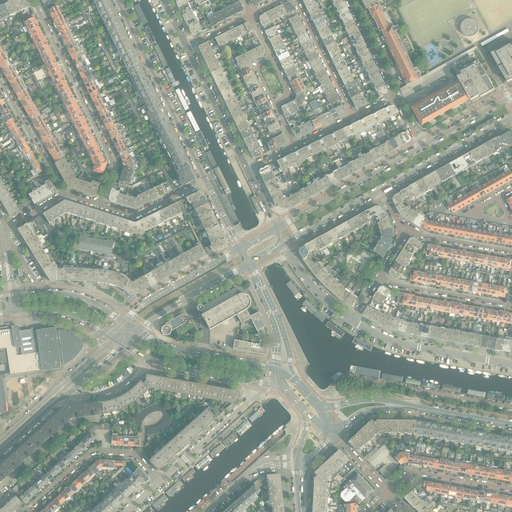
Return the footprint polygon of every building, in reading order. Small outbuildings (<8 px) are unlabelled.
[(30,7),(26,0),(14,0),(13,0),(11,1),(16,12),(26,7),(26,8),(30,7)] [(108,5),(105,0),(91,0),(93,2),(91,2),(93,4),(91,5),(91,7),(94,5),(94,4),(97,11),(108,5)] [(188,4),(185,0),(174,0),(179,8),(188,4)] [(379,0),(378,0),(361,0),(366,9),(369,8),(369,9),(372,8),(376,6),(377,6),(379,0)] [(16,12),(11,1),(8,2),(8,3),(6,4),(2,6),(1,6),(0,6),(0,10),(3,18),(16,12)] [(243,9),(239,2),(239,1),(236,3),(233,5),(237,13),(242,11),(243,9)] [(346,7),(345,4),(343,1),(333,6),(335,8),(337,11),(346,7)] [(297,15),(293,7),(292,7),(291,4),(289,3),(285,5),(285,4),(283,5),(288,15),(289,17),(290,19),(297,15)] [(318,10),(317,6),(315,3),(306,8),(309,14),(318,10)] [(138,4),(133,7),(142,25),(147,23),(138,4)] [(194,17),(192,13),(193,12),(192,10),(191,8),(190,9),(188,4),(179,8),(185,22),(196,16),(194,17)] [(369,9),(369,10),(372,16),(373,18),(374,18),(381,31),(380,32),(381,32),(382,31),(383,33),(386,39),(387,40),(389,46),(390,47),(393,52),(393,53),(396,59),(396,60),(399,65),(399,66),(402,72),(403,73),(405,79),(406,81),(405,81),(406,83),(405,83),(406,83),(407,85),(406,85),(407,86),(411,84),(412,86),(424,79),(422,77),(420,74),(419,72),(417,67),(414,69),(397,34),(396,32),(396,31),(400,30),(400,29),(398,26),(396,21),(392,23),(386,12),(384,13),(382,10),(380,5),(380,4),(377,6),(376,6),(372,8),(369,9)] [(60,11),(61,10),(60,8),(59,8),(57,5),(47,10),(49,14),(50,13),(50,15),(53,13),(54,13),(60,11)] [(115,18),(111,12),(108,5),(97,11),(100,17),(103,24),(115,18)] [(237,13),(233,5),(230,6),(227,7),(232,16),(237,13)] [(288,15),(283,5),(277,8),(281,16),(284,15),(284,16),(286,15),(286,16),(288,15)] [(232,16),(227,7),(225,8),(225,9),(221,11),(226,19),(232,16)] [(349,13),(346,7),(337,11),(339,16),(338,16),(339,18),(349,13)] [(281,16),(277,8),(271,10),(276,19),(281,16)] [(276,19),(271,10),(265,13),(270,22),(276,19)] [(322,16),(318,10),(309,14),(312,21),(322,16)] [(62,15),(60,11),(54,13),(53,13),(50,15),(51,15),(50,15),(51,18),(52,18),(53,19),(55,18),(56,18),(62,15)] [(220,21),(216,13),(213,14),(211,11),(209,12),(210,13),(206,15),(207,17),(208,18),(212,26),(216,24),(216,23),(220,21)] [(226,19),(221,11),(219,12),(219,11),(216,13),(220,21),(226,19)] [(272,28),(270,22),(265,13),(263,14),(264,15),(260,17),(259,19),(261,22),(260,23),(265,31),(272,28)] [(352,19),(349,13),(339,18),(340,20),(341,20),(343,24),(352,19)] [(64,20),(62,15),(56,18),(55,18),(53,19),(52,20),(53,22),(54,22),(55,24),(57,22),(58,22),(64,20)] [(300,22),(298,19),(299,18),(298,16),(297,17),(297,16),(297,15),(290,19),(288,20),(289,23),(290,22),(292,26),(300,22)] [(193,35),(212,26),(208,18),(199,22),(196,16),(185,22),(192,35),(193,35)] [(325,23),(322,16),(312,21),(316,27),(325,23)] [(38,25),(37,23),(36,23),(35,21),(35,20),(35,19),(34,19),(34,17),(28,20),(24,22),(18,25),(20,29),(26,26),(29,31),(38,26),(38,25)] [(122,33),(118,25),(115,18),(103,24),(111,38),(122,33)] [(355,26),(352,19),(343,24),(345,28),(345,30),(355,26)] [(479,29),(479,27),(478,24),(477,22),(475,20),(473,19),(471,19),(468,19),(466,19),(464,20),(462,22),(461,24),(460,26),(460,29),(461,31),(462,33),(464,35),(466,36),(468,37),(471,37),(473,36),(475,35),(477,33),(478,31),(479,29)] [(66,24),(64,20),(58,22),(57,22),(55,24),(54,24),(55,27),(56,27),(57,28),(59,27),(60,27),(66,24)] [(303,28),(303,27),(302,25),(300,22),(292,26),(293,29),(292,29),(294,32),(303,28)] [(256,35),(251,24),(247,23),(243,24),(247,32),(248,32),(249,34),(251,33),(253,35),(254,37),(256,35)] [(328,29),(325,24),(325,23),(316,27),(319,33),(328,29)] [(69,28),(66,24),(60,27),(59,27),(57,28),(56,29),(58,31),(59,32),(62,31),(63,31),(69,28)] [(247,32),(243,24),(238,27),(242,35),(247,32)] [(42,34),(41,32),(40,30),(40,29),(39,28),(38,27),(38,26),(29,31),(33,40),(42,35),(42,34)] [(148,26),(144,28),(152,44),(156,42),(148,26)] [(267,35),(277,31),(275,26),(272,28),(265,31),(266,32),(265,32),(266,35),(267,34),(267,35)] [(358,32),(355,26),(345,30),(346,33),(347,32),(349,36),(358,32)] [(242,35),(238,27),(232,30),(236,38),(242,35)] [(71,33),(69,28),(63,31),(62,31),(59,32),(59,33),(60,36),(61,36),(61,37),(64,36),(71,33)] [(306,34),(303,28),(294,32),(295,35),(296,35),(298,38),(306,34)] [(331,35),(328,29),(319,33),(322,40),(331,35)] [(236,38),(232,30),(226,33),(230,41),(236,38)] [(269,40),(279,35),(277,31),(267,35),(268,37),(268,38),(269,40)] [(358,32),(349,36),(348,36),(351,41),(351,42),(360,37),(358,32)] [(73,37),(72,35),(71,33),(64,36),(61,37),(62,37),(61,38),(62,40),(63,40),(63,41),(66,40),(67,40),(73,37)] [(128,46),(125,39),(122,33),(111,38),(117,51),(128,46)] [(226,43),(230,41),(226,33),(221,35),(228,51),(230,50),(228,47),(226,43)] [(309,40),(306,34),(298,38),(299,41),(299,42),(300,44),(309,40)] [(46,43),(46,41),(45,41),(44,39),(44,38),(44,37),(43,37),(42,35),(33,40),(37,49),(47,44),(46,44),(47,44),(46,43)] [(228,51),(221,35),(215,38),(218,46),(223,54),(228,52),(228,51)] [(271,44),(281,39),(279,35),(269,40),(271,44)] [(334,42),(331,35),(322,40),(325,46),(334,42)] [(75,42),(80,40),(79,38),(77,39),(74,40),(73,37),(67,40),(66,40),(63,41),(64,42),(63,42),(64,45),(65,44),(66,46),(68,44),(69,44),(75,42)] [(354,46),(363,42),(360,37),(351,42),(351,41),(348,43),(343,45),(346,50),(354,46)] [(273,48),(283,43),(281,39),(271,44),(273,48)] [(312,46),(309,40),(300,44),(301,46),(300,47),(301,49),(296,51),(297,53),(304,50),(303,50),(312,46)] [(511,41),(491,53),(507,82),(511,79),(511,41)] [(77,46),(75,42),(69,44),(68,44),(66,46),(65,47),(66,49),(67,49),(68,50),(70,49),(71,49),(77,46)] [(212,49),(209,44),(208,45),(207,42),(198,46),(198,48),(201,54),(212,49)] [(337,48),(334,42),(325,46),(328,53),(337,48)] [(366,48),(363,42),(354,46),(356,50),(356,51),(357,53),(366,48)] [(264,51),(260,43),(258,45),(258,47),(255,48),(259,56),(263,55),(264,51)] [(276,53),(285,48),(283,43),(273,48),(274,49),(273,49),(274,51),(275,51),(276,53)] [(51,52),(50,50),(49,48),(49,47),(48,46),(47,46),(47,45),(47,44),(37,49),(42,58),(51,53),(51,52)] [(157,45),(153,46),(163,67),(167,65),(157,45)] [(6,52),(2,46),(0,47),(0,55),(4,53),(5,52),(6,54),(10,52),(9,50),(6,52)] [(79,51),(77,46),(71,49),(70,49),(68,50),(68,51),(67,51),(69,54),(69,53),(70,55),(73,54),(79,51)] [(135,59),(132,53),(128,46),(117,51),(123,64),(135,59)] [(315,52),(312,46),(303,50),(304,50),(305,53),(305,54),(306,56),(315,52)] [(85,55),(87,53),(84,48),(82,49),(80,50),(80,51),(79,51),(73,54),(70,55),(71,56),(70,56),(71,59),(72,59),(73,60),(76,59),(85,55)] [(259,56),(255,48),(250,51),(254,59),(259,56)] [(278,57),(287,52),(285,48),(276,53),(276,54),(277,57),(277,56),(278,57)] [(340,55),(337,48),(328,53),(331,59),(340,55)] [(369,54),(366,48),(357,53),(354,54),(357,60),(369,54)] [(214,56),(212,53),(213,53),(212,49),(201,54),(204,60),(214,56)] [(247,61),(243,54),(242,52),(239,53),(240,56),(235,58),(237,62),(236,62),(234,59),(233,59),(231,55),(236,52),(235,49),(229,52),(223,55),(227,62),(230,69),(231,69),(236,66),(237,68),(239,67),(244,64),(248,65),(249,65),(248,64),(249,62),(247,61)] [(254,59),(250,51),(243,54),(247,61),(249,62),(254,59)] [(280,61),(289,56),(287,52),(278,57),(280,61)] [(318,58),(316,55),(317,54),(316,52),(315,52),(306,56),(307,59),(308,59),(309,62),(318,58)] [(55,61),(55,59),(54,59),(53,57),(53,56),(52,55),(52,54),(51,53),(42,58),(46,67),(56,62),(55,62),(55,61)] [(372,61),(369,54),(357,60),(358,60),(360,59),(362,63),(361,63),(359,64),(360,66),(362,65),(372,61)] [(79,63),(88,59),(87,59),(86,58),(85,55),(76,59),(73,60),(73,61),(72,61),(73,63),(74,63),(75,65),(78,63),(79,63)] [(343,61),(340,55),(331,59),(334,66),(343,61)] [(218,61),(216,58),(215,58),(214,56),(204,60),(207,67),(218,61)] [(282,65),(291,60),(289,56),(280,61),(282,65)] [(320,63),(321,63),(320,61),(319,61),(318,58),(309,62),(311,65),(311,66),(312,68),(321,64),(320,63)] [(11,65),(17,62),(16,60),(12,62),(11,61),(10,61),(9,62),(7,59),(0,63),(0,66),(1,67),(2,70),(11,65)] [(89,65),(92,63),(91,61),(89,62),(88,59),(79,63),(78,63),(75,65),(75,66),(76,68),(77,68),(78,70),(80,68),(81,68),(87,66),(89,64),(89,65)] [(141,72),(138,66),(135,59),(123,64),(126,70),(123,71),(125,74),(127,72),(130,78),(141,72)] [(284,69),(293,65),(291,60),(282,65),(281,66),(282,68),(283,68),(284,69)] [(495,89),(478,60),(455,73),(459,80),(470,98),(471,100),(480,95),(480,97),(495,89)] [(220,68),(219,66),(220,66),(218,61),(207,67),(211,73),(220,68)] [(347,67),(344,61),(343,61),(334,66),(338,72),(347,67)] [(375,67),(372,61),(362,65),(363,67),(364,67),(366,71),(375,67)] [(60,69),(59,68),(58,68),(57,66),(57,65),(57,64),(56,63),(56,62),(46,67),(51,76),(60,71),(60,70),(60,69)] [(242,72),(250,68),(249,65),(248,65),(244,64),(239,67),(242,72)] [(323,70),(321,64),(312,68),(313,71),(314,71),(315,74),(323,70)] [(14,71),(11,65),(2,70),(4,74),(5,76),(6,76),(14,71)] [(286,73),(296,69),(293,65),(284,69),(285,71),(284,71),(285,73),(286,73)] [(89,71),(87,66),(81,68),(80,68),(78,70),(77,71),(78,73),(79,73),(80,75),(82,73),(83,73),(89,71)] [(350,74),(347,67),(338,72),(341,78),(350,74)] [(378,73),(375,67),(366,71),(368,75),(367,75),(368,78),(378,73)] [(168,68),(164,70),(171,84),(175,82),(168,68)] [(214,80),(231,72),(230,69),(227,71),(228,73),(227,73),(226,71),(224,73),(223,71),(222,71),(220,68),(211,73),(214,80)] [(242,77),(252,73),(251,71),(252,71),(250,68),(242,72),(240,73),(242,77)] [(288,78),(298,73),(301,71),(300,69),(298,70),(297,68),(296,69),(286,73),(288,78)] [(326,76),(323,70),(315,74),(317,77),(316,77),(317,80),(326,76)] [(18,77),(14,71),(6,76),(6,77),(7,79),(8,79),(9,82),(18,77)] [(64,78),(63,77),(62,75),(62,74),(61,73),(61,72),(60,71),(51,76),(55,85),(64,80),(64,79),(64,78)] [(92,76),(89,71),(83,73),(82,73),(80,75),(79,76),(81,78),(82,80),(85,78),(86,78),(92,76)] [(148,85),(147,82),(146,82),(143,75),(142,72),(141,73),(141,72),(130,78),(137,91),(148,85)] [(227,82),(225,79),(226,78),(225,77),(232,73),(231,72),(214,80),(217,86),(227,82)] [(245,82),(254,77),(254,76),(253,74),(252,73),(242,77),(245,82)] [(290,82),(300,77),(298,73),(288,78),(290,82)] [(381,79),(378,73),(368,78),(367,79),(363,80),(361,81),(363,84),(368,81),(368,80),(369,79),(370,79),(372,83),(381,79)] [(353,81),(350,74),(341,78),(344,85),(353,81)] [(24,82),(20,76),(20,77),(18,78),(18,77),(9,82),(11,86),(12,88),(13,88),(13,89),(23,83),(24,82)] [(94,80),(92,76),(86,78),(85,78),(82,80),(83,80),(82,81),(83,83),(84,83),(85,85),(94,80)] [(329,82),(326,76),(317,80),(318,83),(319,82),(321,86),(329,82)] [(247,86),(256,81),(254,77),(245,82),(247,86)] [(292,86),(302,81),(300,77),(290,82),(291,85),(291,84),(292,86)] [(384,85),(381,79),(372,83),(374,86),(374,88),(374,90),(384,85)] [(68,87),(68,86),(67,86),(66,84),(66,83),(66,82),(65,81),(64,81),(65,81),(64,80),(55,85),(53,86),(53,87),(53,88),(54,88),(54,89),(56,88),(59,94),(69,89),(68,88),(68,87)] [(96,85),(95,83),(96,83),(94,80),(85,85),(87,89),(96,85)] [(422,125),(470,98),(459,80),(411,107),(422,125)] [(249,90),(258,85),(256,81),(247,86),(249,90)] [(294,90),(304,85),(302,81),(292,86),(293,87),(292,88),(293,90),(294,90)] [(356,87),(353,81),(344,85),(347,91),(356,87)] [(231,88),(229,84),(228,84),(227,82),(217,86),(220,93),(231,88)] [(332,88),(329,82),(321,86),(317,88),(317,90),(320,88),(320,87),(321,87),(322,89),(323,92),(332,88)] [(25,90),(31,86),(30,84),(25,87),(23,83),(13,89),(14,91),(15,91),(17,95),(25,90)] [(96,90),(98,90),(96,85),(87,89),(89,94),(97,91),(96,90)] [(153,95),(150,91),(149,89),(150,88),(148,85),(137,91),(144,105),(155,99),(153,95)] [(251,94),(260,89),(259,88),(260,87),(259,85),(258,85),(249,90),(251,94)] [(306,89),(310,87),(309,86),(306,87),(305,85),(304,85),(294,90),(296,94),(306,89)] [(386,92),(385,89),(386,88),(384,85),(374,90),(371,91),(367,93),(368,96),(374,93),(375,92),(376,94),(377,94),(380,98),(383,96),(383,95),(386,93),(386,92)] [(359,93),(356,87),(347,91),(350,98),(359,93)] [(178,88),(175,90),(185,110),(188,109),(178,88)] [(233,95),(232,92),(233,92),(231,88),(220,93),(224,100),(233,95)] [(335,94),(334,90),(333,88),(332,88),(323,92),(324,95),(325,94),(327,98),(335,94)] [(73,96),(72,95),(71,93),(71,92),(70,91),(69,90),(69,89),(59,94),(58,95),(55,96),(56,98),(60,96),(64,103),(73,98),(73,97),(73,96)] [(253,98),(262,93),(261,91),(260,89),(251,94),(253,98)] [(305,96),(307,91),(306,89),(296,94),(297,96),(296,96),(296,98),(304,101),(305,96)] [(29,96),(25,90),(17,95),(18,98),(18,99),(19,100),(20,100),(20,101),(29,96)] [(255,102),(264,97),(262,93),(253,98),(255,102)] [(353,104),(365,98),(364,96),(361,98),(359,93),(350,98),(353,104)] [(338,99),(337,97),(335,94),(327,98),(328,101),(329,104),(338,100),(338,99)] [(101,99),(102,99),(102,97),(100,98),(99,95),(92,98),(94,103),(101,100),(101,99)] [(238,101),(236,97),(234,98),(233,95),(224,100),(227,106),(238,101)] [(33,103),(29,97),(29,96),(20,101),(21,102),(21,103),(22,104),(22,105),(24,108),(33,103)] [(371,102),(370,99),(368,96),(366,98),(365,98),(353,104),(355,108),(357,109),(371,102)] [(257,106),(266,102),(264,97),(255,102),(257,106)] [(77,105),(77,104),(76,104),(75,102),(75,101),(74,100),(74,99),(73,99),(73,98),(64,103),(68,112),(78,107),(77,106),(77,105)] [(300,107),(300,105),(302,105),(304,101),(296,98),(295,100),(294,101),(298,111),(298,110),(299,112),(300,115),(303,113),(301,108),(300,109),(299,107),(300,107)] [(162,113),(160,109),(160,110),(156,103),(157,103),(155,99),(144,105),(142,106),(142,107),(145,112),(145,113),(147,112),(150,119),(162,113)] [(327,123),(320,109),(317,103),(316,101),(315,99),(309,103),(313,111),(321,126),(327,123)] [(105,104),(105,103),(104,101),(102,102),(101,100),(94,103),(96,108),(105,104)] [(240,108),(238,105),(239,105),(238,101),(227,106),(230,113),(240,108)] [(298,111),(294,101),(289,103),(294,113),(298,111)] [(259,111),(268,106),(267,104),(268,104),(267,102),(266,102),(257,106),(259,111)] [(36,109),(33,103),(24,108),(26,111),(26,112),(27,113),(28,114),(36,109)] [(294,113),(289,103),(285,105),(290,115),(294,113)] [(107,108),(106,106),(105,104),(96,108),(98,112),(107,108)] [(290,115),(285,105),(282,107),(282,109),(284,114),(283,114),(285,117),(290,115)] [(344,112),(343,109),(342,105),(341,106),(341,105),(334,109),(338,118),(340,117),(340,116),(344,114),(344,112)] [(261,115),(270,110),(271,109),(270,107),(269,108),(268,106),(259,111),(261,115)] [(398,113),(396,109),(395,109),(394,106),(392,106),(389,107),(389,106),(385,108),(391,119),(393,123),(395,122),(393,116),(395,115),(394,114),(398,113)] [(82,114),(81,113),(80,113),(79,111),(79,110),(79,109),(78,108),(78,107),(68,112),(73,121),(82,116),(82,115),(82,114)] [(109,113),(108,110),(107,108),(98,112),(100,117),(109,113)] [(244,114),(242,110),(241,111),(240,108),(230,113),(233,120),(244,114)] [(333,120),(329,112),(326,114),(325,113),(322,108),(320,109),(327,123),(333,120)] [(391,119),(385,108),(379,111),(384,119),(386,118),(387,120),(388,121),(391,119)] [(10,114),(9,112),(8,109),(7,109),(0,113),(2,118),(10,114)] [(40,115),(36,109),(28,114),(28,115),(29,116),(29,117),(31,120),(40,115)] [(338,118),(334,109),(332,110),(332,111),(329,112),(333,120),(338,118)] [(263,119),(272,114),(270,110),(261,115),(263,119)] [(321,126),(313,111),(307,114),(310,120),(314,129),(321,126)] [(380,122),(380,121),(384,119),(379,111),(367,117),(373,130),(373,129),(376,128),(374,124),(376,123),(376,124),(377,125),(378,124),(379,126),(382,132),(384,131),(382,128),(383,128),(382,124),(380,122)] [(190,112),(186,114),(195,132),(199,130),(190,112)] [(111,117),(109,113),(100,117),(103,121),(111,117)] [(169,126),(167,123),(166,123),(163,116),(164,116),(162,113),(150,119),(157,132),(169,126)] [(4,123),(12,119),(13,118),(11,116),(12,116),(10,114),(2,118),(4,120),(2,121),(4,124),(4,123)] [(246,121),(245,119),(246,118),(244,114),(233,120),(236,126),(246,121)] [(265,123),(274,118),(272,114),(263,119),(265,123)] [(43,121),(40,115),(31,120),(33,123),(33,124),(34,126),(35,126),(43,121)] [(86,123),(85,122),(84,120),(84,119),(83,118),(83,117),(82,117),(82,116),(73,121),(77,130),(87,125),(86,124),(86,123)] [(112,122),(113,121),(112,119),(111,117),(103,121),(105,126),(112,122)] [(373,130),(367,117),(361,120),(367,133),(373,130)] [(265,128),(276,123),(276,121),(275,119),(274,118),(265,123),(263,124),(265,128)] [(14,124),(14,123),(13,121),(12,119),(4,123),(7,128),(14,124)] [(314,129),(310,120),(308,122),(305,124),(309,132),(314,129)] [(370,139),(369,136),(367,133),(361,120),(355,123),(359,131),(360,134),(364,132),(365,133),(366,132),(368,137),(363,139),(364,142),(369,139),(370,139)] [(47,127),(43,121),(35,126),(35,127),(36,129),(38,132),(47,127)] [(251,127),(255,125),(257,124),(256,122),(250,125),(249,123),(247,124),(246,121),(236,126),(240,133),(251,128),(251,127)] [(116,126),(115,124),(113,125),(112,122),(105,126),(107,130),(116,126)] [(269,131),(278,127),(278,126),(279,126),(278,124),(277,124),(276,123),(265,128),(266,131),(268,130),(269,131)] [(359,131),(355,123),(349,126),(354,135),(356,134),(356,133),(359,131)] [(17,128),(16,125),(15,126),(14,124),(7,128),(6,129),(4,130),(4,131),(6,130),(7,131),(8,130),(10,132),(17,128)] [(309,132),(305,124),(301,126),(301,125),(299,126),(303,135),(309,132)] [(90,132),(90,131),(89,131),(88,129),(88,128),(88,127),(87,126),(87,125),(77,130),(81,139),(91,134),(90,134),(91,134),(90,133),(90,132)] [(409,135),(404,125),(398,128),(397,125),(394,126),(399,135),(404,144),(409,141),(410,139),(408,136),(409,135)] [(118,131),(117,129),(116,126),(107,130),(110,135),(118,131)] [(175,139),(173,136),(171,133),(169,129),(170,129),(169,126),(157,132),(163,145),(175,139)] [(303,135),(299,126),(291,130),(293,133),(294,133),(295,136),(297,137),(301,135),(301,136),(303,135)] [(354,135),(349,126),(343,129),(347,137),(351,135),(352,136),(354,135)] [(50,133),(47,127),(38,132),(40,136),(41,138),(42,138),(50,133)] [(283,135),(279,127),(278,127),(269,131),(271,135),(273,133),(274,136),(271,138),(272,140),(283,135)] [(11,138),(20,133),(19,133),(20,132),(18,130),(17,128),(10,132),(6,134),(7,135),(9,134),(11,138)] [(253,134),(251,132),(252,131),(251,128),(240,133),(243,139),(253,134)] [(347,137),(343,129),(338,131),(343,141),(348,138),(347,137)] [(119,136),(120,135),(118,131),(110,135),(112,139),(119,136)] [(200,131),(196,133),(203,149),(207,147),(200,131)] [(343,141),(338,131),(332,134),(336,144),(339,143),(339,142),(339,141),(340,144),(343,142),(343,141)] [(45,145),(56,138),(53,132),(50,133),(42,138),(42,139),(43,141),(45,145)] [(15,142),(22,138),(22,137),(21,135),(20,133),(11,138),(9,139),(10,140),(11,139),(14,143),(12,144),(9,146),(10,148),(13,146),(13,145),(14,144),(14,143),(15,142)] [(511,133),(509,133),(501,137),(500,138),(499,136),(490,141),(496,151),(499,150),(499,149),(501,148),(501,147),(502,148),(502,149),(506,156),(511,151),(511,150),(511,133)] [(95,141),(94,140),(93,138),(93,137),(92,136),(91,135),(91,134),(81,139),(86,148),(95,143),(95,142),(95,141)] [(257,140),(255,137),(254,137),(253,134),(243,139),(246,146),(257,140)] [(336,144),(332,134),(326,137),(331,149),(331,148),(335,146),(335,145),(336,144)] [(284,143),(285,141),(283,138),(284,138),(283,135),(272,140),(276,148),(281,146),(281,145),(284,143)] [(404,144),(399,135),(397,136),(397,137),(393,139),(398,148),(404,144)] [(121,141),(122,140),(122,138),(120,139),(119,136),(112,139),(114,144),(121,141)] [(276,148),(272,140),(271,138),(270,136),(269,136),(269,139),(268,140),(268,141),(266,143),(270,151),(276,148)] [(57,146),(55,142),(60,139),(58,137),(56,138),(45,145),(47,148),(47,149),(48,150),(49,150),(49,151),(57,146)] [(331,149),(326,137),(319,140),(324,150),(327,148),(328,150),(331,149)] [(25,143),(25,142),(24,140),(22,138),(15,142),(18,147),(25,143)] [(181,152),(180,149),(179,149),(176,143),(177,142),(175,139),(163,145),(170,158),(181,152)] [(398,148),(393,139),(389,142),(388,141),(387,142),(392,151),(398,148)] [(260,147),(257,140),(246,146),(249,152),(260,147)] [(324,150),(319,140),(313,143),(318,152),(322,150),(322,151),(323,151),(323,152),(325,152),(324,150)] [(496,151),(490,141),(477,149),(483,159),(496,151)] [(392,151),(387,142),(384,143),(385,144),(381,146),(386,154),(392,151)] [(28,147),(27,144),(26,145),(25,143),(18,147),(21,152),(28,147)] [(99,150),(99,149),(98,149),(97,147),(97,146),(96,145),(96,144),(95,143),(86,148),(90,157),(100,152),(99,152),(100,152),(99,151),(99,150)] [(318,152),(313,143),(307,146),(312,156),(314,154),(318,152)] [(61,152),(57,146),(49,151),(49,152),(50,153),(52,157),(61,152)] [(312,156),(307,146),(301,149),(305,158),(309,156),(310,157),(312,156)] [(386,154),(381,146),(377,148),(376,147),(374,148),(379,158),(386,154)] [(24,156),(31,152),(30,151),(31,151),(29,149),(28,147),(21,152),(19,153),(21,157),(18,160),(19,161),(22,159),(23,158),(23,157),(24,156)] [(264,154),(261,148),(260,147),(249,152),(252,158),(255,159),(264,154)] [(379,158),(374,148),(372,150),(373,150),(369,153),(373,161),(379,158)] [(128,154),(136,150),(136,149),(132,150),(131,150),(128,152),(127,149),(118,153),(121,158),(128,154)] [(305,158),(301,149),(295,152),(300,162),(302,161),(302,159),(305,158)] [(476,163),(483,159),(477,149),(463,157),(469,167),(474,164),(478,171),(480,169),(479,168),(476,163)] [(34,156),(33,153),(31,151),(31,152),(24,156),(27,160),(34,156)] [(209,151),(205,153),(212,168),(217,165),(209,151)] [(64,158),(61,152),(52,157),(54,160),(54,161),(55,162),(56,163),(64,158)] [(104,159),(103,158),(102,158),(101,155),(101,154),(100,153),(100,152),(90,157),(94,165),(104,160),(104,159)] [(188,165),(186,162),(186,163),(182,156),(183,156),(181,152),(170,158),(176,171),(188,165)] [(300,162),(295,152),(289,155),(293,164),(297,162),(299,166),(301,164),(300,162)] [(373,161),(369,153),(365,155),(364,154),(362,155),(367,165),(373,161)] [(293,164),(289,155),(283,158),(288,167),(290,166),(289,165),(293,164)] [(367,165),(362,155),(360,156),(360,157),(357,159),(361,168),(367,165)] [(37,161),(37,160),(36,158),(35,158),(34,156),(27,160),(24,162),(27,167),(30,165),(37,161)] [(469,167),(463,157),(450,164),(456,174),(461,171),(463,170),(469,167)] [(64,165),(68,163),(66,161),(66,162),(64,159),(65,159),(64,158),(56,163),(55,164),(59,170),(65,166),(64,165)] [(288,167),(283,158),(277,161),(280,168),(281,170),(282,172),(285,171),(284,169),(288,167)] [(133,165),(130,159),(123,162),(123,163),(122,164),(123,165),(124,165),(124,167),(134,171),(136,166),(134,166),(134,165),(133,165)] [(361,168),(357,159),(353,162),(352,161),(350,162),(355,171),(361,168)] [(94,166),(93,171),(94,171),(96,172),(97,172),(99,173),(101,173),(103,174),(106,162),(104,161),(104,160),(94,165),(94,166)] [(40,166),(39,165),(40,165),(38,163),(37,161),(30,165),(32,170),(40,166)] [(355,171),(350,162),(348,163),(348,164),(347,165),(346,163),(343,165),(349,175),(355,171)] [(72,170),(71,167),(70,168),(68,163),(64,165),(65,166),(59,170),(62,176),(72,171),(72,170)] [(349,175),(343,165),(343,164),(340,166),(341,168),(340,169),(340,168),(337,169),(343,178),(349,175)] [(456,174),(450,164),(437,172),(442,182),(456,174)] [(193,180),(193,179),(189,169),(190,169),(188,165),(176,171),(179,178),(179,179),(182,186),(190,182),(193,180)] [(261,177),(272,171),(269,165),(267,166),(260,170),(259,172),(261,177)] [(42,170),(41,168),(40,166),(32,170),(30,171),(33,176),(34,176),(35,175),(36,174),(38,173),(43,170),(42,170)] [(131,176),(133,171),(134,172),(134,171),(124,167),(121,174),(132,177),(133,176),(131,176)] [(217,167),(213,169),(226,196),(231,193),(217,167)] [(343,178),(337,169),(336,170),(336,171),(332,173),(337,182),(343,178)] [(72,177),(75,176),(74,174),(75,173),(76,173),(74,170),(73,170),(72,171),(62,176),(66,183),(72,179),(72,177)] [(337,182),(332,173),(330,170),(326,172),(327,175),(325,176),(331,185),(337,182)] [(275,177),(273,173),(272,174),(271,172),(273,171),(272,171),(261,177),(264,182),(275,177)] [(442,182),(437,172),(423,179),(429,189),(442,182)] [(509,182),(505,173),(500,176),(505,184),(509,182)] [(129,183),(131,178),(132,178),(132,177),(121,174),(119,181),(130,184),(130,183),(129,183)] [(74,190),(78,179),(77,179),(77,180),(74,179),(75,176),(72,177),(72,179),(66,183),(68,187),(70,188),(74,190)] [(331,185),(325,176),(323,177),(324,178),(320,180),(325,188),(331,185)] [(505,184),(500,176),(495,178),(500,187),(505,184)] [(85,185),(86,182),(87,180),(79,177),(78,179),(74,190),(80,192),(82,184),(85,185)] [(281,195),(282,193),(281,192),(279,188),(274,178),(275,178),(275,177),(264,182),(275,205),(277,204),(278,205),(277,207),(282,208),(285,197),(282,197),(281,195)] [(500,187),(495,178),(490,181),(495,189),(500,187)] [(429,189),(423,179),(410,187),(415,196),(415,197),(429,189)] [(54,187),(49,180),(45,182),(45,183),(50,191),(53,189),(53,188),(54,187)] [(325,188),(320,180),(316,182),(315,181),(313,182),(319,192),(325,188)] [(96,193),(99,184),(96,182),(95,183),(93,182),(93,181),(92,181),(91,183),(88,194),(91,195),(92,195),(94,195),(95,195),(95,193),(96,193)] [(171,191),(166,181),(166,182),(163,184),(162,183),(161,183),(164,189),(163,190),(165,194),(171,191)] [(495,189),(490,181),(486,184),(491,192),(495,189)] [(88,194),(91,183),(90,184),(88,183),(88,182),(86,182),(85,185),(82,184),(80,192),(88,194)] [(319,192),(313,182),(311,184),(312,185),(308,187),(312,195),(319,192)] [(50,191),(45,183),(45,184),(42,186),(41,185),(41,186),(47,196),(51,193),(50,191)] [(165,194),(163,190),(164,189),(161,183),(160,184),(161,185),(155,188),(155,186),(154,187),(159,197),(165,194)] [(491,192),(486,184),(481,186),(486,195),(491,192)] [(12,200),(10,196),(11,196),(8,191),(7,191),(4,186),(0,188),(0,199),(3,205),(12,200)] [(47,196),(41,186),(40,186),(40,187),(38,189),(37,188),(43,199),(47,196)] [(486,195),(481,186),(476,189),(481,197),(486,195)] [(159,197),(154,187),(153,187),(154,188),(150,190),(150,189),(149,189),(152,195),(150,196),(152,200),(159,197)] [(312,195),(308,187),(304,189),(303,188),(301,189),(306,199),(312,195)] [(415,196),(410,187),(405,190),(405,189),(396,194),(395,195),(394,196),(393,198),(400,200),(403,201),(404,199),(409,196),(410,199),(412,198),(415,196)] [(43,199),(37,188),(36,189),(37,190),(34,191),(33,190),(32,191),(38,201),(43,199)] [(116,200),(119,191),(118,191),(118,192),(114,191),(115,189),(112,188),(111,189),(109,197),(109,198),(109,199),(109,200),(110,201),(111,202),(115,203),(116,200)] [(152,200),(150,196),(152,195),(149,189),(148,190),(148,191),(143,194),(142,193),(141,193),(146,203),(152,200)] [(306,199),(301,189),(299,190),(300,191),(296,194),(299,200),(300,202),(306,199)] [(481,197),(476,189),(472,191),(476,200),(481,197)] [(34,204),(38,201),(32,191),(33,192),(29,194),(28,193),(28,194),(29,196),(23,200),(24,201),(17,206),(21,212),(34,204)] [(124,202),(126,195),(125,195),(125,196),(122,195),(123,192),(119,191),(116,200),(115,203),(122,205),(123,201),(124,202)] [(476,200),(472,191),(467,194),(472,203),(476,200)] [(207,204),(203,197),(201,193),(201,192),(199,192),(186,198),(187,200),(188,202),(189,201),(190,203),(192,203),(195,209),(207,204)] [(146,203),(141,193),(140,193),(141,195),(138,196),(137,195),(136,195),(137,197),(139,200),(140,201),(138,202),(140,206),(146,203)] [(299,200),(296,194),(291,196),(291,195),(289,195),(289,197),(294,206),(300,202),(299,200)] [(472,203),(467,194),(462,197),(467,205),(472,203)] [(128,207),(131,197),(130,198),(127,197),(127,196),(126,195),(124,202),(123,201),(122,205),(128,207)] [(140,206),(138,202),(140,201),(139,200),(137,197),(133,197),(132,199),(132,198),(132,197),(131,197),(128,207),(132,209),(133,209),(135,209),(136,208),(140,206)] [(250,198),(258,213),(262,211),(256,199),(254,199),(253,197),(250,198)] [(294,206),(289,197),(287,198),(285,197),(282,208),(287,210),(294,206)] [(467,205),(462,197),(458,199),(462,208),(467,205)] [(404,206),(403,203),(403,201),(400,200),(393,198),(393,199),(393,201),(393,202),(399,212),(401,215),(408,219),(414,209),(413,210),(410,209),(410,208),(409,206),(408,207),(406,204),(404,206)] [(462,208),(458,199),(453,202),(458,211),(462,208)] [(21,212),(17,206),(14,202),(12,200),(3,205),(6,210),(8,213),(8,212),(11,217),(12,217),(21,212)] [(66,213),(65,201),(64,201),(55,207),(61,216),(62,216),(61,215),(64,213),(66,213)] [(72,215),(76,204),(66,201),(65,201),(66,213),(68,213),(72,214),(72,215)] [(458,211),(453,202),(448,205),(453,213),(458,211)] [(182,213),(177,203),(171,206),(172,210),(174,209),(177,216),(177,217),(182,214),(182,213)] [(80,218),(82,211),(81,210),(82,206),(76,204),(72,215),(73,216),(73,215),(79,217),(79,218),(80,218)] [(213,217),(207,204),(195,209),(192,211),(195,217),(198,216),(202,223),(213,217)] [(85,220),(89,208),(82,206),(81,210),(82,211),(80,218),(79,220),(85,221),(85,220)] [(177,216),(174,209),(172,210),(171,206),(164,209),(169,219),(170,219),(170,218),(175,215),(176,216),(177,216)] [(374,219),(373,217),(372,216),(374,216),(378,217),(381,222),(387,218),(382,209),(381,208),(380,207),(379,206),(377,206),(376,206),(374,207),(365,212),(360,215),(366,224),(369,222),(370,221),(371,223),(373,226),(378,223),(375,218),(374,219)] [(61,216),(55,207),(49,210),(51,214),(50,214),(54,221),(55,220),(54,219),(60,216),(60,217),(61,216)] [(93,224),(96,215),(94,215),(96,211),(89,208),(85,220),(86,220),(86,219),(93,221),(93,222),(92,224),(93,224)] [(426,218),(420,214),(419,214),(416,211),(417,209),(415,208),(414,209),(408,219),(420,227),(421,226),(425,218),(426,218)] [(169,219),(164,209),(158,212),(160,216),(161,215),(164,222),(165,222),(165,221),(168,219),(169,220),(169,219)] [(54,221),(50,214),(51,214),(49,210),(43,214),(49,224),(50,225),(55,222),(54,221)] [(98,224),(102,213),(96,211),(94,215),(96,215),(93,224),(98,226),(98,224)] [(164,222),(161,215),(160,216),(158,212),(152,215),(157,225),(158,225),(158,224),(163,221),(164,222)] [(106,226),(108,219),(107,219),(109,215),(102,213),(98,224),(99,224),(100,223),(106,225),(105,226),(106,226)] [(112,228),(115,217),(109,215),(107,219),(108,219),(106,226),(107,227),(107,226),(111,227),(111,228),(112,228)] [(157,225),(152,215),(146,218),(148,222),(149,221),(152,228),(153,227),(153,226),(156,225),(157,226),(157,225)] [(353,232),(366,224),(360,215),(347,222),(353,232)] [(119,231),(122,224),(121,223),(122,219),(115,217),(112,228),(113,229),(113,228),(119,230),(119,231)] [(220,232),(214,218),(213,217),(202,223),(208,237),(220,232)] [(152,228),(149,221),(148,222),(146,218),(139,221),(145,232),(145,231),(145,230),(151,227),(151,228),(152,228)] [(391,226),(390,224),(387,218),(381,222),(379,223),(381,226),(380,227),(381,233),(383,233),(382,237),(392,239),(392,237),(392,234),(392,231),(392,229),(391,226)] [(427,230),(429,221),(425,218),(421,226),(427,230)] [(124,233),(128,221),(122,219),(121,223),(122,224),(119,231),(120,231),(121,230),(124,231),(124,232),(124,233)] [(135,234),(135,223),(134,223),(128,221),(124,233),(125,233),(126,232),(130,233),(129,234),(130,234),(131,233),(133,234),(135,234)] [(145,232),(139,221),(136,223),(135,223),(135,234),(137,234),(139,233),(139,234),(140,234),(141,236),(146,234),(145,232)] [(34,230),(29,222),(26,224),(18,229),(26,243),(37,236),(34,231),(34,230)] [(340,239),(353,232),(347,222),(334,229),(340,239)] [(341,242),(339,239),(340,239),(334,229),(321,237),(327,246),(333,243),(334,245),(341,242)] [(226,243),(220,232),(208,237),(211,244),(210,244),(207,246),(206,243),(203,245),(208,254),(225,244),(226,243)] [(111,253),(113,241),(107,240),(107,241),(86,237),(80,235),(77,249),(105,254),(104,257),(105,257),(114,259),(123,260),(124,256),(117,255),(111,253)] [(42,244),(37,236),(26,243),(34,256),(43,251),(40,245),(42,244)] [(327,246),(321,237),(321,236),(306,245),(305,245),(306,246),(308,251),(310,251),(312,252),(316,249),(317,251),(319,250),(320,251),(327,247),(327,246)] [(391,244),(392,240),(392,239),(382,237),(381,240),(376,248),(376,249),(375,252),(383,257),(388,250),(390,247),(391,244)] [(417,249),(421,243),(413,238),(410,239),(404,249),(413,255),(416,250),(420,252),(421,251),(417,249)] [(198,244),(198,243),(195,244),(196,247),(185,253),(191,264),(204,256),(201,250),(200,249),(200,247),(199,246),(199,245),(198,244)] [(434,257),(436,245),(431,245),(428,244),(427,252),(426,256),(434,257)] [(310,257),(310,251),(308,251),(306,246),(301,248),(300,253),(303,257),(302,257),(304,260),(310,257)] [(405,268),(413,255),(404,249),(396,262),(405,268)] [(51,263),(47,256),(43,251),(34,256),(43,269),(51,263)] [(191,264),(185,253),(171,261),(177,271),(191,264)] [(287,260),(284,256),(278,259),(281,264),(287,260)] [(315,263),(311,257),(310,257),(304,260),(311,270),(315,275),(325,268),(324,266),(320,262),(319,263),(318,262),(315,263)] [(177,271),(171,261),(158,268),(164,279),(177,271)] [(62,280),(62,269),(57,269),(53,262),(51,263),(43,269),(50,282),(57,280),(62,280)] [(398,279),(405,268),(396,262),(389,272),(390,275),(397,279),(398,279)] [(93,282),(94,269),(90,269),(90,268),(86,268),(86,266),(78,265),(78,266),(78,269),(77,281),(93,282)] [(109,284),(112,272),(111,272),(112,269),(108,269),(108,270),(103,269),(103,266),(97,265),(97,266),(94,265),(94,269),(93,282),(101,282),(109,284)] [(77,281),(78,269),(78,266),(73,266),(73,267),(70,267),(70,266),(65,266),(63,266),(62,269),(62,280),(77,281)] [(133,282),(132,282),(132,280),(136,277),(135,276),(132,270),(131,268),(130,267),(129,274),(128,278),(123,290),(127,292),(126,292),(132,296),(138,293),(134,286),(133,282)] [(164,279),(158,268),(155,270),(154,268),(146,273),(147,274),(144,276),(150,286),(164,279)] [(335,279),(330,273),(329,273),(331,272),(333,270),(332,268),(328,271),(325,268),(315,275),(316,276),(322,282),(326,287),(335,279)] [(123,290),(128,278),(129,274),(127,273),(126,276),(115,271),(115,273),(112,272),(109,284),(116,286),(123,290)] [(150,286),(144,276),(142,277),(141,276),(136,278),(137,280),(133,282),(134,286),(138,293),(150,286)] [(346,289),(341,285),(335,279),(326,287),(328,288),(330,291),(332,293),(336,296),(338,298),(346,289)] [(303,296),(290,281),(286,284),(295,295),(295,296),(298,300),(303,296)] [(392,291),(384,286),(380,287),(373,297),(379,301),(382,303),(382,302),(388,294),(390,295),(392,291)] [(246,309),(248,308),(249,306),(249,305),(250,303),(250,302),(250,301),(249,299),(249,298),(249,297),(248,296),(246,295),(245,294),(243,293),(242,293),(241,293),(240,293),(239,294),(238,294),(237,294),(236,295),(235,294),(236,293),(237,292),(237,291),(236,290),(236,289),(235,289),(234,288),(233,289),(214,299),(202,306),(202,305),(201,305),(200,304),(199,304),(198,305),(197,306),(197,307),(197,308),(197,309),(198,310),(199,311),(200,311),(201,311),(203,314),(201,315),(203,319),(206,324),(209,330),(210,330),(214,327),(236,315),(246,309)] [(358,298),(353,294),(346,289),(338,298),(342,301),(347,305),(351,307),(352,307),(358,298)] [(317,311),(306,300),(303,303),(303,304),(302,305),(312,315),(313,314),(314,314),(317,311)] [(377,322),(381,312),(374,309),(368,306),(363,314),(363,315),(369,319),(377,322)] [(256,344),(253,343),(235,340),(234,340),(233,349),(254,353),(264,355),(265,355),(267,345),(265,345),(266,342),(266,339),(266,338),(265,337),(265,335),(264,332),(263,329),(263,328),(264,327),(266,326),(260,316),(260,314),(258,312),(256,313),(252,315),(250,316),(248,314),(246,309),(236,315),(238,318),(239,319),(241,323),(241,327),(248,322),(247,321),(245,322),(245,321),(250,318),(251,319),(257,331),(258,334),(259,337),(259,340),(259,343),(257,343),(256,344)] [(391,328),(395,317),(381,312),(377,322),(378,323),(388,327),(391,328)] [(169,331),(182,324),(183,325),(185,324),(184,323),(187,321),(183,313),(163,324),(164,325),(163,325),(162,326),(161,327),(160,328),(159,329),(159,330),(159,332),(160,333),(161,334),(162,335),(163,335),(164,336),(166,335),(167,335),(168,334),(169,332),(169,331)] [(405,333),(409,323),(395,317),(391,328),(396,330),(404,332),(405,333)] [(340,334),(342,331),(327,320),(324,323),(332,328),(331,331),(336,334),(337,332),(340,334)] [(421,336),(423,326),(416,325),(409,322),(409,323),(405,333),(412,334),(415,335),(421,336)] [(436,339),(438,328),(423,325),(423,326),(421,336),(423,337),(436,339)] [(3,327),(0,327),(0,364),(0,365),(3,365),(5,364),(6,364),(8,364),(8,362),(14,361),(14,355),(17,354),(16,352),(21,351),(20,347),(21,347),(19,332),(18,327),(14,327),(14,326),(3,327)] [(77,351),(80,348),(78,347),(77,338),(77,337),(73,335),(69,333),(64,331),(60,330),(58,330),(55,331),(55,327),(40,329),(41,330),(37,330),(31,330),(34,353),(36,363),(41,362),(42,371),(60,368),(60,363),(62,362),(62,363),(68,360),(71,357),(74,355),(77,351)] [(451,342),(453,330),(438,328),(436,339),(451,342)] [(465,344),(468,333),(453,330),(451,342),(465,344)] [(480,347),(482,335),(468,333),(465,344),(480,347)] [(495,350),(497,338),(482,335),(480,347),(495,350)] [(370,353),(372,347),(355,338),(352,345),(370,353)] [(510,352),(511,341),(497,338),(495,350),(510,352)] [(20,374),(17,355),(17,354),(14,355),(14,361),(8,362),(8,364),(9,372),(14,375),(20,374)] [(160,388),(162,377),(161,377),(158,376),(158,377),(146,375),(146,376),(145,379),(145,380),(144,382),(143,383),(148,387),(149,386),(160,388)] [(175,391),(177,380),(176,380),(176,379),(173,379),(171,379),(165,378),(165,377),(162,377),(160,388),(175,391)] [(190,394),(192,383),(192,382),(189,382),(180,381),(180,380),(178,380),(177,380),(175,391),(190,394)] [(145,390),(148,387),(143,383),(140,381),(137,384),(133,388),(132,389),(131,388),(129,390),(129,391),(136,401),(136,400),(135,399),(138,397),(138,398),(146,391),(145,390)] [(205,397),(207,386),(207,385),(204,385),(196,384),(196,383),(193,382),(193,383),(192,383),(190,394),(205,397)] [(221,400),(223,388),(222,388),(219,387),(219,388),(211,386),(208,385),(208,386),(207,386),(205,397),(221,400)] [(442,389),(460,393),(461,388),(453,387),(452,386),(446,385),(445,385),(443,385),(442,389)] [(239,397),(240,396),(240,394),(239,393),(239,392),(238,391),(236,391),(226,389),(223,388),(223,389),(223,388),(221,400),(230,402),(232,404),(238,398),(239,397)] [(136,401),(129,391),(128,391),(126,393),(122,395),(119,397),(119,396),(116,398),(120,409),(121,409),(121,408),(123,406),(124,407),(132,402),(132,401),(134,400),(135,401),(136,401)] [(120,409),(116,398),(115,398),(112,399),(113,399),(108,401),(103,402),(101,402),(102,408),(103,412),(106,412),(106,413),(117,410),(116,409),(119,408),(119,409),(120,409)] [(103,415),(103,412),(102,408),(101,402),(101,401),(84,404),(86,416),(93,415),(93,416),(95,416),(95,414),(102,413),(102,415),(103,415)] [(86,416),(84,404),(69,406),(70,418),(77,417),(77,418),(79,418),(79,417),(86,416)] [(65,422),(70,418),(69,406),(65,406),(54,416),(53,416),(50,419),(59,428),(64,423),(65,424),(66,423),(65,422)] [(220,414),(216,408),(214,408),(208,407),(207,408),(207,409),(214,416),(215,418),(220,414)] [(265,411),(261,407),(247,419),(252,424),(265,411)] [(214,416),(207,409),(195,419),(204,429),(215,418),(214,416)] [(53,433),(59,428),(50,419),(47,421),(48,421),(38,430),(46,439),(52,434),(53,435),(54,434),(53,433)] [(204,429),(195,419),(184,430),(192,439),(204,429)] [(250,423),(247,420),(235,430),(240,436),(251,426),(250,424),(250,423)] [(380,429),(375,423),(373,420),(361,431),(369,440),(380,430),(380,429)] [(398,433),(398,420),(378,420),(375,423),(380,429),(380,430),(381,431),(385,431),(385,432),(398,433)] [(414,433),(416,421),(398,420),(398,433),(414,433)] [(430,436),(432,424),(428,423),(428,424),(420,422),(420,421),(416,421),(414,433),(430,436)] [(445,439),(447,426),(444,426),(444,427),(435,425),(435,424),(432,424),(430,436),(445,439)] [(461,442),(463,429),(459,428),(459,429),(451,428),(451,427),(447,426),(445,439),(461,442)] [(476,445),(478,433),(477,432),(475,431),(474,432),(466,431),(466,430),(463,429),(461,442),(476,445)] [(41,444),(46,439),(38,430),(26,441),(35,450),(40,445),(40,446),(42,445),(41,444)] [(192,439),(184,430),(173,440),(181,449),(192,439)] [(239,437),(234,431),(222,442),(227,447),(232,443),(231,442),(237,437),(237,438),(239,437)] [(365,444),(369,440),(361,431),(349,442),(358,452),(361,450),(360,449),(362,447),(364,449),(365,448),(367,449),(366,450),(368,453),(373,449),(370,446),(369,447),(365,444)] [(491,448),(493,435),(491,434),(490,435),(482,434),(481,432),(479,432),(478,433),(476,445),(491,448)] [(95,439),(90,433),(85,437),(91,443),(95,439)] [(507,450),(509,438),(508,438),(508,437),(506,437),(505,438),(497,436),(497,435),(494,435),(493,435),(491,448),(507,450)] [(91,443),(85,437),(81,440),(87,446),(91,443)] [(87,446),(81,440),(77,444),(82,450),(87,446)] [(181,449),(173,440),(161,450),(169,460),(181,449)] [(29,455),(32,452),(32,453),(36,450),(35,450),(26,441),(14,452),(22,461),(28,456),(28,457),(30,456),(29,455)] [(225,448),(221,443),(209,453),(213,458),(214,458),(218,455),(218,454),(225,448)] [(82,450),(77,444),(73,448),(78,454),(82,450)] [(404,463),(400,448),(399,445),(396,446),(398,453),(399,452),(399,453),(395,457),(401,465),(403,463),(404,463)] [(78,454),(73,448),(69,452),(74,458),(78,454)] [(366,460),(371,456),(378,449),(376,448),(369,454),(364,458),(366,460)] [(408,463),(410,451),(406,450),(405,452),(404,451),(404,452),(402,448),(400,448),(404,463),(406,462),(408,463)] [(169,460),(161,450),(149,461),(157,470),(158,470),(169,460)] [(354,466),(340,451),(328,462),(339,474),(344,469),(347,472),(349,470),(354,466)] [(17,466),(22,461),(14,452),(6,460),(5,459),(1,463),(10,472),(16,467),(16,468),(18,467),(17,466)] [(74,458),(69,452),(64,455),(70,462),(74,458)] [(70,462),(64,455),(60,459),(66,465),(70,462)] [(211,458),(208,455),(194,466),(198,470),(201,468),(203,470),(210,464),(208,461),(211,458)] [(467,474),(469,464),(462,463),(463,458),(459,457),(458,462),(455,462),(453,471),(467,474)] [(482,476),(483,467),(477,466),(477,464),(479,464),(480,460),(479,460),(480,458),(478,458),(477,463),(474,462),(474,465),(469,464),(467,474),(482,476)] [(66,465),(60,459),(56,463),(62,469),(66,465)] [(453,471),(455,462),(440,459),(438,468),(453,471)] [(102,468),(103,460),(98,460),(93,464),(98,470),(101,468),(102,468)] [(496,479),(498,470),(498,467),(493,466),(494,461),(492,461),(491,465),(491,468),(483,467),(482,476),(496,479)] [(339,474),(328,462),(316,472),(319,475),(324,481),(325,481),(331,476),(334,479),(336,477),(339,474)] [(5,477),(10,472),(1,463),(0,463),(0,481),(3,478),(4,479),(6,478),(5,477)] [(62,469),(56,463),(52,467),(58,473),(62,469)] [(98,470),(93,464),(89,468),(94,474),(96,476),(101,472),(98,470)] [(393,473),(385,465),(379,471),(386,479),(393,473)] [(58,473),(52,467),(48,471),(53,477),(58,473)] [(94,474),(89,468),(85,472),(90,477),(94,474)] [(147,478),(138,468),(135,470),(136,471),(133,473),(134,474),(128,479),(137,488),(141,484),(142,484),(147,480),(147,478)] [(511,472),(511,471),(511,469),(505,468),(505,469),(505,471),(498,470),(496,479),(510,481),(511,472)] [(195,472),(192,469),(181,478),(184,482),(187,480),(189,482),(194,477),(193,475),(195,472)] [(53,477),(48,471),(44,474),(49,480),(53,477)] [(90,477),(85,472),(81,476),(86,481),(90,477)] [(49,480),(44,474),(39,478),(45,484),(49,480)] [(281,490),(279,475),(278,474),(267,475),(267,479),(268,479),(270,491),(281,490)] [(374,490),(364,479),(358,474),(351,481),(351,480),(350,481),(350,482),(348,485),(347,484),(347,485),(344,488),(346,489),(341,494),(341,497),(345,502),(349,502),(353,498),(359,504),(362,501),(366,498),(374,490)] [(327,482),(325,481),(324,481),(319,475),(316,478),(315,489),(328,489),(328,486),(326,486),(327,482)] [(86,481),(81,476),(77,479),(82,485),(83,487),(88,483),(86,481)] [(45,484),(39,478),(35,482),(41,488),(45,484)] [(82,485),(77,479),(72,483),(77,489),(82,485)] [(137,488),(128,479),(117,489),(125,498),(137,488)] [(183,484),(179,480),(165,492),(170,497),(175,492),(177,494),(184,487),(182,485),(183,484)] [(41,488),(35,482),(34,481),(30,484),(31,486),(31,485),(37,491),(41,488)] [(434,492),(436,483),(425,481),(424,487),(427,487),(427,490),(434,492)] [(77,489),(72,483),(68,487),(73,493),(77,489)] [(449,495),(450,486),(436,483),(434,492),(441,493),(440,494),(449,495)] [(255,495),(260,490),(258,488),(254,484),(241,496),(249,505),(257,497),(255,495)] [(37,491),(31,485),(31,486),(27,489),(33,495),(37,491)] [(463,498),(465,488),(450,486),(449,495),(463,498)] [(73,493),(68,487),(64,491),(69,496),(73,493)] [(477,501),(479,491),(465,488),(463,498),(468,499),(468,501),(466,506),(467,507),(468,507),(470,507),(469,507),(471,508),(473,500),(477,501)] [(33,495),(27,489),(23,493),(28,499),(33,495)] [(125,498),(117,489),(105,499),(114,508),(125,498)] [(327,498),(328,490),(328,489),(315,489),(315,497),(327,498)] [(282,505),(281,490),(270,491),(271,505),(272,505),(272,507),(273,506),(282,505)] [(423,501),(418,495),(413,490),(404,497),(415,508),(423,501)] [(69,496),(64,491),(60,494),(65,500),(69,496)] [(492,503),(493,493),(479,491),(477,501),(484,502),(484,503),(484,504),(486,504),(486,502),(492,503)] [(28,499),(23,493),(19,497),(24,503),(28,499)] [(506,506),(508,496),(493,493),(492,503),(506,506)] [(65,500),(60,494),(56,498),(61,504),(65,500)] [(167,498),(163,494),(152,505),(158,511),(161,508),(160,507),(164,503),(163,502),(167,498)] [(18,508),(20,506),(23,503),(16,495),(13,498),(11,500),(8,502),(6,504),(3,507),(7,511),(13,511),(15,510),(17,508),(18,508)] [(240,511),(249,505),(241,496),(230,506),(235,511),(240,511)] [(327,506),(327,498),(315,497),(314,505),(327,506)] [(61,504),(56,498),(52,502),(57,507),(61,504)] [(109,511),(114,508),(105,499),(94,509),(96,511),(109,511)] [(432,511),(434,510),(429,505),(424,500),(423,501),(415,508),(419,511),(432,511)] [(57,508),(57,507),(52,502),(47,506),(53,511),(55,511),(57,511),(58,511),(59,511),(60,511),(57,508)] [(356,511),(356,507),(358,505),(356,503),(344,504),(344,508),(347,508),(347,511),(356,511)]
